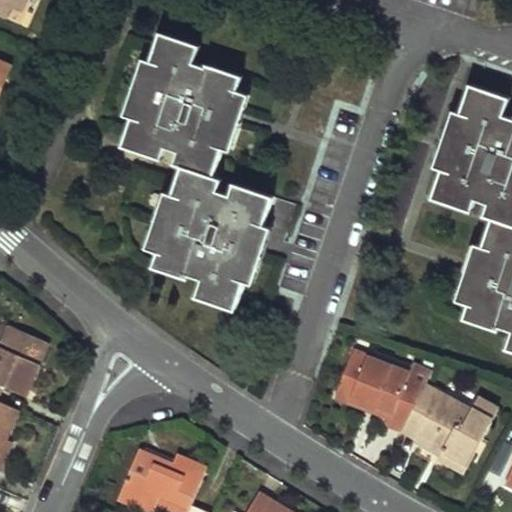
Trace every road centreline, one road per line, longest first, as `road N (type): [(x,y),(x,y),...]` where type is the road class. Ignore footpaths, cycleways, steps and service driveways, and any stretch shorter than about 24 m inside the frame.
road 1 (residential): [(397,511),(136,342)]
road 2 (residential): [(136,342),(94,409),(51,511)]
road 3 (residential): [(136,342),(0,223)]
